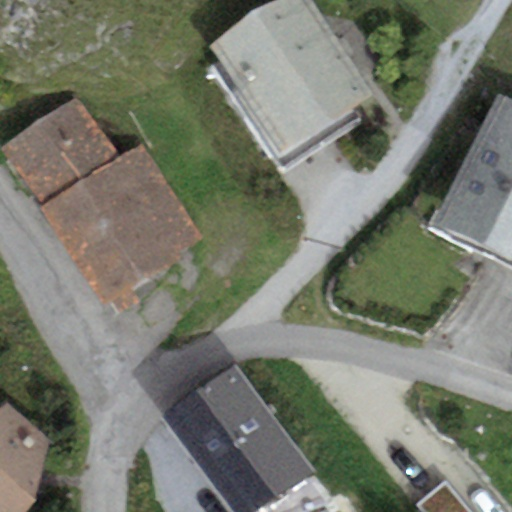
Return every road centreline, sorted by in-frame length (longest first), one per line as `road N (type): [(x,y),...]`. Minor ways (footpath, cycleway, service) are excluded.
road 1 (track): [(250,339),(248,322),(376,195),(498,0)]
road 2 (residential): [(511,396),(304,339),(250,339)]
road 3 (residential): [(0,231),(118,415)]
road 4 (residential): [(118,415),(172,371),(250,339)]
